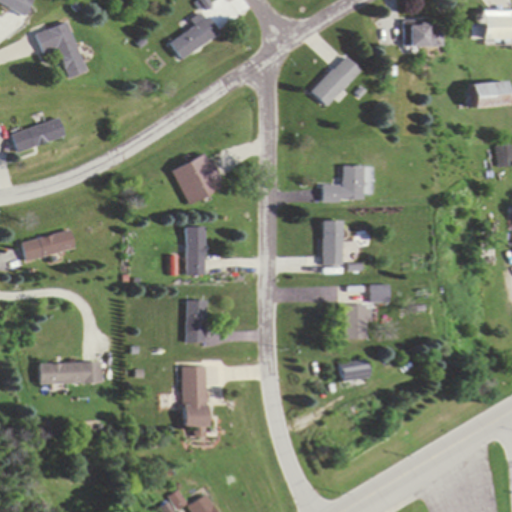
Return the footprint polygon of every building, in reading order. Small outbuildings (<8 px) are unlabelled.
[(0,0),(0,6),(19,18),(28,0),(0,0)] [(476,41),(511,40),(511,12),(476,13),(476,41)] [(165,44),(174,60),(214,36),(201,13),(187,21),(191,28),(165,44)] [(65,24),(32,35),(38,55),(54,51),(63,80),(81,74),(65,24)] [(402,25),(402,49),(435,49),(435,25),(402,25)] [(323,109),(358,74),(342,58),(307,93),(323,109)] [(465,85),(466,110),(501,109),(500,85),(465,85)] [(7,136),(13,155),(62,140),(56,120),(7,136)] [(167,174),(186,207),(220,189),(202,155),(167,174)] [(360,168),(339,168),(339,188),(319,188),(319,204),(360,204),(360,168)] [(318,223),(318,267),(338,267),(338,223),(318,223)] [(201,278),(200,230),(182,230),(182,278),(201,278)] [(18,245),(22,263),(71,251),(67,233),(18,245)] [(385,287),(366,287),(366,306),(385,306),(385,287)] [(203,346),(203,304),(183,304),(183,346),(203,346)] [(363,342),(363,308),(342,308),(342,342),(363,342)] [(96,365),(34,366),(35,387),(96,386),(96,365)] [(364,382),(363,366),(335,368),(337,384),(364,382)] [(203,369),(179,369),(179,428),(203,428),(203,369)] [(189,511),(213,511),(205,496),(186,507),(189,511)]
